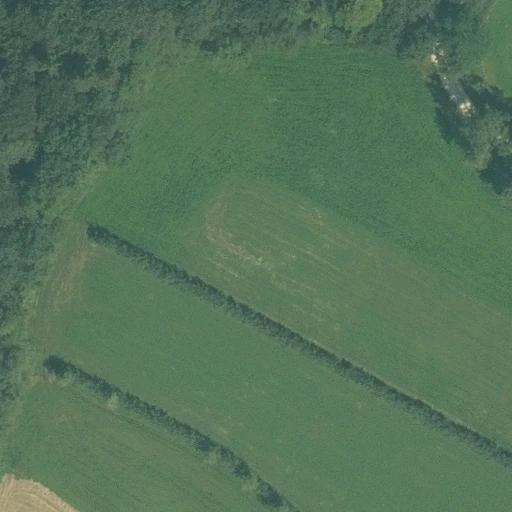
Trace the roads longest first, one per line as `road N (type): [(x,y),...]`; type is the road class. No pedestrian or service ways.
road 1 (unclassified): [(0,7),(270,0)]
road 2 (track): [(424,0),(440,73),(477,126),(511,149)]
